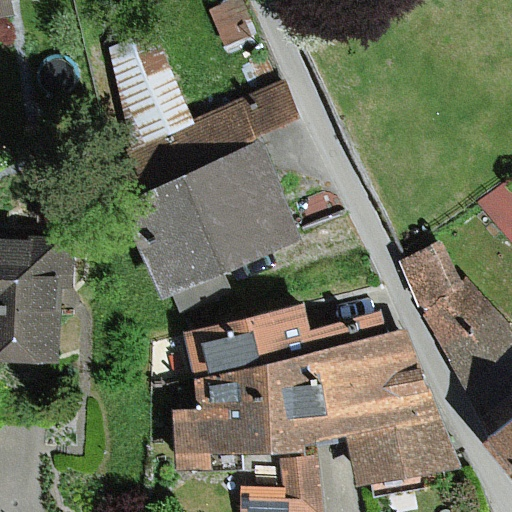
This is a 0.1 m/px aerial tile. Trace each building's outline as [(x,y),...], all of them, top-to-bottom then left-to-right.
[(239,0),(229,0),(207,9),(221,46),(253,34),(239,0)] [(151,25),(96,47),(131,137),(187,115),(151,25)] [(118,197),(250,135),(296,114),(280,76),(187,115),(131,137),(123,142),(135,169),(110,182),(118,197)] [(250,135),(118,197),(162,290),(294,228),(250,135)] [(59,200),(35,199),(34,222),(59,222),(59,200)] [(72,234),(0,230),(0,356),(50,359),(54,284),(70,285),(72,234)] [(436,238),(395,260),(416,300),(457,279),(436,238)] [(419,311),(439,343),(488,305),(465,279),(419,311)] [(298,297),(176,328),(188,373),(253,358),(323,343),(381,330),(376,307),(303,323),(298,297)] [(511,325),(488,305),(439,343),(461,387),(511,336),(511,325)] [(381,330),(323,343),(338,426),(348,483),(455,462),(401,325),(381,330)] [(166,402),(168,463),(199,463),(198,443),(294,440),(296,431),(338,426),(323,343),(253,358),(188,373),(187,401),(166,402)] [(511,406),(509,403),(485,425),(497,439),(486,449),(511,478),(511,406)] [(320,511),(314,452),(280,454),(280,485),(236,485),(236,511),(320,511)]
